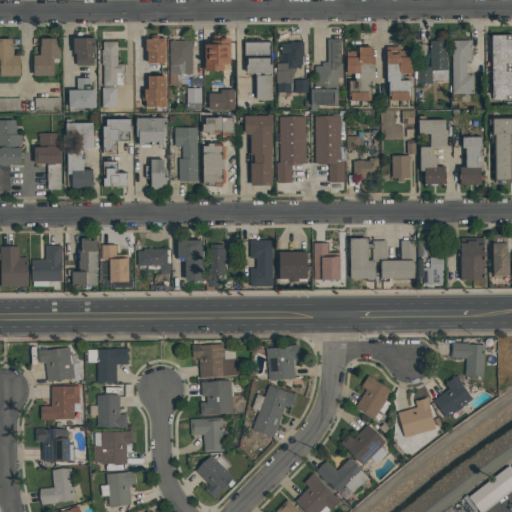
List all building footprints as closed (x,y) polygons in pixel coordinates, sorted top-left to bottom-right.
[(511,100),(492,100),(491,35),(511,35),(511,100)] [(39,38),(60,38),(60,59),(53,59),(53,76),(33,76),(33,55),(39,55),(39,38)] [(94,65),(76,65),(75,53),(73,53),(72,38),(94,38),(95,44),(93,44),(93,46),(94,46),(94,54),(92,54),(92,58),(94,58),(94,65)] [(165,38),(165,64),(147,64),(147,51),(145,51),(145,39),(165,38)] [(204,45),(204,70),(223,70),(223,64),(230,64),(230,38),(211,38),(211,45),(204,45)] [(0,39),(13,39),(13,55),(19,55),(20,76),(0,76),(0,39)] [(342,39),(342,78),(337,78),(337,106),(310,106),(310,87),(313,87),(313,66),(321,66),(321,62),(326,62),(326,39),(342,39)] [(169,40),(192,40),(192,75),(187,75),(187,86),(169,86),(169,40)] [(451,41),(470,40),(470,61),(465,61),(466,74),(473,74),(474,93),(452,94),(451,41)] [(303,41),(303,65),(294,65),(294,77),(291,77),(291,93),(274,93),(274,63),(280,63),(280,41),(303,41)] [(445,41),(445,71),(432,71),(432,84),(416,84),(416,67),(429,66),(429,41),(445,41)] [(103,85),(102,42),(116,42),(117,64),(123,64),(123,73),(115,73),(116,85),(103,85)] [(271,42),(271,101),(256,101),(256,74),(246,74),(245,61),(244,61),(244,43),(271,42)] [(372,47),(372,56),(375,56),(375,82),(370,82),(370,101),(347,102),(347,81),(355,81),(355,79),(360,79),(360,74),(345,74),(345,52),(358,52),(358,47),(372,47)] [(399,50),(399,54),(411,54),(412,73),(403,73),(403,80),(410,80),(410,101),(387,101),(386,50),(399,50)] [(148,76),(165,76),(165,108),(144,108),(144,100),(142,100),(142,93),(144,93),(144,89),(148,89),(148,76)] [(95,91),(95,107),(69,107),(68,91),(76,90),(76,78),(91,78),(91,85),(84,85),(84,91),(95,91)] [(294,92),(307,93),(308,81),(295,80),(294,92)] [(117,107),(117,88),(102,88),(102,108),(117,107)] [(234,90),(219,90),(219,94),(208,93),(208,110),(234,111),(234,90)] [(34,98),(34,111),(59,110),(59,98),(34,98)] [(273,185),(251,186),(251,168),(248,168),(248,164),(250,164),(250,154),(247,154),(247,145),(250,145),(250,135),(244,135),(243,115),(271,115),(273,185)] [(313,117),(339,116),(340,161),(343,161),(344,182),(328,182),(328,163),(314,163),(313,117)] [(221,117),(221,118),(233,118),(233,135),(229,136),(229,134),(221,134),(221,131),(214,131),(214,134),(207,134),(207,133),(202,133),(201,125),(204,125),(204,118),(217,118),(217,117),(221,117)] [(278,117),(304,117),(305,164),(291,164),(291,182),(276,183),(276,162),(279,162),(278,117)] [(163,136),(163,145),(139,146),(138,136),(136,136),(135,118),(165,118),(166,136),(163,136)] [(129,119),(129,142),(116,143),(117,154),(103,155),(102,126),(106,126),(106,120),(129,119)] [(445,119),(445,147),(432,147),(433,156),(435,156),(435,167),(445,167),(445,185),(424,185),(424,169),(416,169),(416,148),(429,147),(429,134),(417,134),(417,120),(445,119)] [(511,119),(511,134),(510,135),(510,182),(494,183),(494,136),(491,136),(491,119),(511,119)] [(0,120),(16,120),(16,135),(20,135),(20,164),(9,164),(9,191),(0,191),(0,120)] [(92,123),(92,149),(83,149),(83,152),(81,152),(81,159),(83,159),(83,170),(92,170),(92,187),(71,187),(71,174),(67,174),(66,138),(65,138),(65,123),(92,123)] [(197,181),(178,181),(178,158),(181,158),(181,146),(174,146),(173,128),(196,128),(197,181)] [(60,132),(61,164),(60,164),(60,190),(47,190),(46,163),(34,163),(33,147),(38,147),(38,133),(60,132)] [(479,148),(479,155),(481,155),(481,167),(480,167),(480,184),(459,185),(459,167),(465,167),(465,149),(462,149),(461,137),(481,137),(481,148),(479,148)] [(391,156),(391,178),(397,178),(397,181),(403,181),(403,178),(409,178),(409,154),(414,154),(414,143),(406,143),(406,155),(391,156)] [(214,186),(208,186),(208,183),(202,183),(201,146),(208,146),(208,144),(215,144),(215,146),(224,146),(224,159),(223,159),(223,170),(224,170),(225,183),(214,184),(214,186)] [(368,158),(377,158),(377,180),(352,180),(352,160),(368,160),(368,158)] [(163,159),(163,169),(166,169),(166,187),(164,187),(164,190),(153,190),(153,187),(151,187),(150,179),(145,179),(144,165),(150,165),(150,159),(163,159)] [(117,161),(117,173),(127,173),(127,187),(102,187),(102,179),(105,179),(105,174),(103,174),(103,162),(117,161)] [(492,275),(491,234),(508,234),(508,275),(492,275)] [(349,239),(367,238),(367,260),(371,260),(374,260),(374,261),(374,278),(350,279),(349,239)] [(459,238),(482,238),(483,280),(460,280),(459,238)] [(97,286),(72,286),(72,271),(78,271),(78,251),(80,251),(80,240),(96,239),(97,286)] [(177,240),(202,240),(202,281),(185,281),(184,258),(177,258),(177,240)] [(248,240),(271,240),(272,287),(249,287),(249,268),(255,268),(255,258),(249,258),(248,240)] [(380,261),(374,261),(374,260),(371,260),(371,249),(373,249),(373,241),(386,241),(386,261),(400,260),(399,240),(415,240),(415,262),(413,262),(413,278),(380,278),(380,261)] [(313,243),(327,243),(327,257),(339,257),(339,279),(313,280),(313,243)] [(225,275),(208,275),(208,244),(224,244),(225,275)] [(45,246),(61,245),(61,281),(31,281),(31,260),(45,259),(45,246)] [(101,245),(116,245),(116,259),(127,259),(128,282),(109,282),(109,260),(101,260),(101,245)] [(0,246),(18,246),(18,258),(26,258),(26,286),(0,286),(0,246)] [(143,249),(167,248),(167,263),(169,263),(169,274),(159,275),(159,266),(137,266),(137,251),(143,251),(143,249)] [(306,252),(306,279),(298,279),(298,282),(288,283),(288,279),(279,279),(278,252),(306,252)] [(443,285),(423,285),(422,268),(430,267),(429,257),(443,257),(443,285)] [(451,343),(484,344),(483,377),(464,376),(465,358),(450,358),(451,343)] [(191,346),(223,344),(224,359),(237,358),(238,375),(199,378),(198,358),(192,358),(191,346)] [(265,348),(297,345),(299,359),(293,360),(295,378),(268,381),(265,348)] [(37,350),(69,346),(74,378),(47,382),(44,362),(39,363),(37,350)] [(127,349),(127,364),(116,365),(116,382),(96,382),(96,349),(127,349)] [(361,386),(368,375),(391,391),(373,419),(355,406),(366,390),(361,386)] [(432,400),(448,388),(444,384),(455,375),(472,399),(445,419),(432,400)] [(200,382),(230,380),(232,413),(200,415),(199,402),(206,402),(205,396),(201,396),(200,382)] [(252,430),(259,411),(251,408),(256,394),(264,396),(268,385),(295,395),(290,407),(284,405),(272,437),(252,430)] [(50,386),(79,386),(79,402),(73,403),(73,419),(40,419),(40,407),(50,406),(50,386)] [(96,395),(119,395),(119,415),(125,415),(125,427),(97,428),(96,395)] [(396,413),(416,407),(414,401),(426,397),(435,429),(404,438),(396,413)] [(189,419),(221,418),(223,451),(203,452),(203,435),(190,435),(189,419)] [(340,443),(348,435),(352,439),(366,424),(385,442),(380,447),(386,453),(376,464),(369,458),(363,465),(340,443)] [(34,429),(67,428),(67,440),(69,440),(69,445),(72,445),(72,459),(68,459),(68,461),(42,461),(41,442),(34,442),(34,429)] [(100,432),(132,431),(132,444),(125,444),(126,464),(100,465),(100,462),(93,462),(92,446),(100,446),(100,432)] [(194,471),(210,454),(234,477),(213,498),(204,490),(209,485),(194,471)] [(315,471),(325,461),(336,471),(348,458),(360,470),(337,493),(315,471)] [(51,470),(70,468),(74,500),(41,504),(40,489),(53,488),(51,470)] [(474,511),(476,511),(511,489),(511,473),(509,469),(465,496),(474,511)] [(105,474),(133,471),(134,484),(128,485),(130,504),(108,506),(105,474)] [(305,511),(294,501),(308,487),(303,483),(312,473),(340,501),(329,511),(325,506),(319,511),(305,511)] [(276,511),(275,511),(286,500),(298,511),(276,511)]
